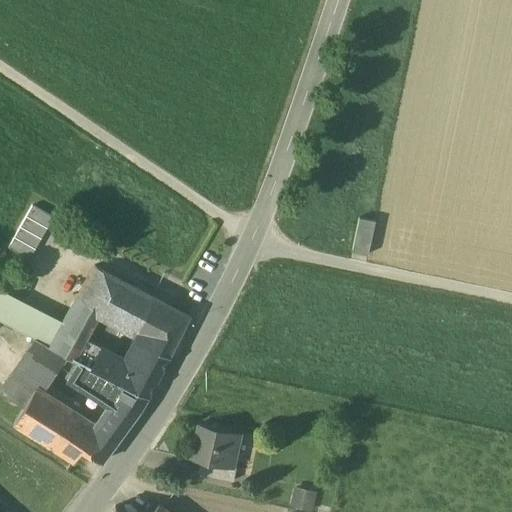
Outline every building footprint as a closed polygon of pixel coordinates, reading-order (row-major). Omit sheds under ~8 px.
[(26,203),(7,249),(30,258),(49,213),(26,203)] [(375,221),(359,218),(352,251),(368,255),(375,221)] [(189,316),(95,266),(78,298),(70,311),(93,325),(99,314),(134,332),(133,333),(137,335),(135,339),(168,356),(189,316)] [(35,309),(0,290),(0,321),(22,333),(35,309)] [(63,324),(35,309),(22,333),(36,340),(50,347),(63,324)] [(93,325),(70,311),(63,324),(86,337),(93,325)] [(86,337),(63,324),(50,347),(68,357),(73,360),(74,359),(85,338),(86,337)] [(168,356),(135,339),(124,358),(85,338),(74,359),(97,371),(121,384),(122,383),(147,396),(168,357),(168,356)] [(50,347),(36,340),(0,391),(23,408),(35,389),(42,393),(68,357),(50,347)] [(121,384),(97,371),(89,385),(114,398),(121,384)] [(147,396),(122,383),(121,384),(114,398),(106,408),(127,426),(139,410),(147,396)] [(42,393),(35,389),(23,408),(13,423),(74,461),(81,449),(101,462),(117,439),(96,422),(95,421),(94,424),(88,422),(42,393)] [(106,408),(96,422),(117,439),(127,426),(106,408)] [(239,433),(200,425),(192,460),(200,462),(232,468),(232,466),(239,433)] [(232,468),(200,462),(198,474),(233,481),(236,467),(232,466),(232,468)] [(292,485),(287,504),(310,510),(315,490),(292,485)]
